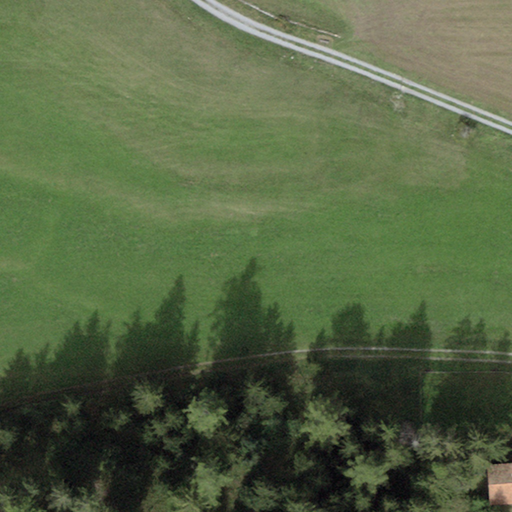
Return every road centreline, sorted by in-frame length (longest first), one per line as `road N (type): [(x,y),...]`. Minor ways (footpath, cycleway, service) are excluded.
road 1 (track): [(0,414),(265,365),(407,361),(511,370)]
road 2 (track): [(511,128),(281,40),(206,0)]
